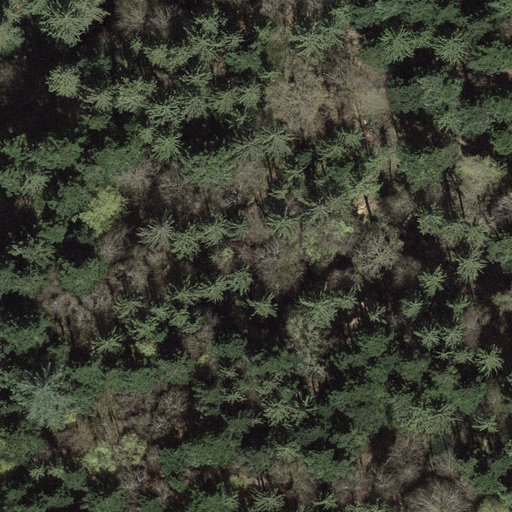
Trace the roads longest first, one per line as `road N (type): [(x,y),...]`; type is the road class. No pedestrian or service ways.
road 1 (track): [(0,116),(121,85),(194,78),(428,69),(511,77)]
road 2 (track): [(0,462),(511,508)]
road 3 (track): [(0,403),(67,364),(121,85)]
